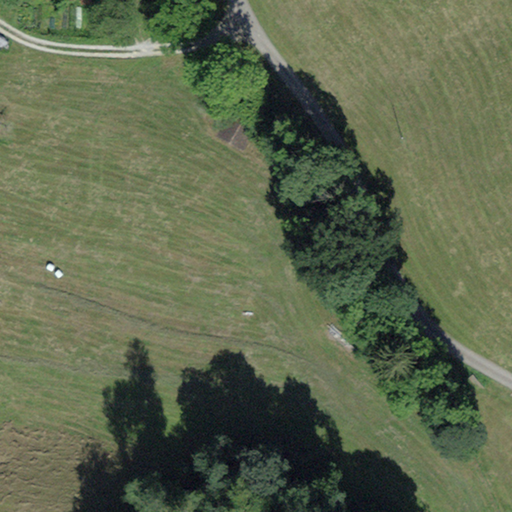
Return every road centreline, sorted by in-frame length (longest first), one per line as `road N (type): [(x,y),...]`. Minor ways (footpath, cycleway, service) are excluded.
road 1 (unclassified): [(511,400),(449,366),(404,324),(349,193),(238,0)]
road 2 (track): [(0,26),(31,43),(83,51),(208,55),(284,81)]
